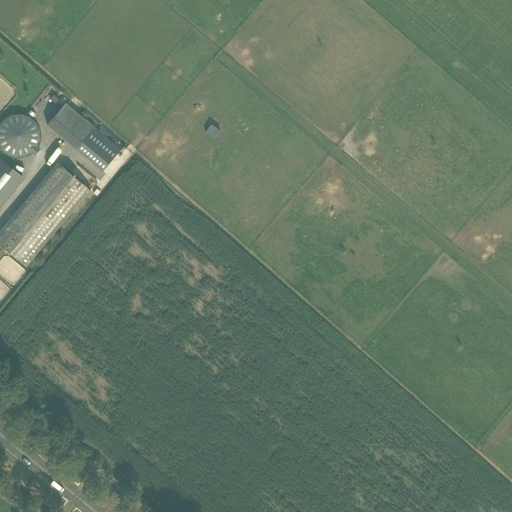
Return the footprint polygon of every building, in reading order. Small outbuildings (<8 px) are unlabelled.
[(53,95),(50,99),(55,103),(58,100),(53,95)] [(65,103),(47,125),(102,172),(120,150),(65,103)] [(37,115),(0,118),(3,157),(40,154),(37,115)] [(2,160),(0,162),(0,204),(23,178),(2,160)] [(0,245),(26,268),(90,191),(56,163),(0,230),(0,245)]
